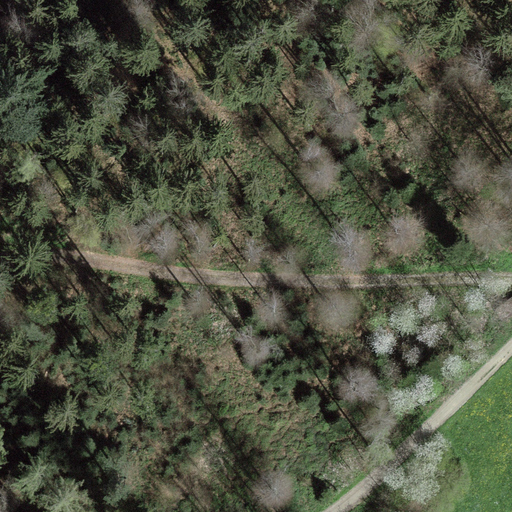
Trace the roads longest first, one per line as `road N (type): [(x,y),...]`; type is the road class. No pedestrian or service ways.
road 1 (track): [(0,256),(242,284),(511,280)]
road 2 (track): [(337,511),(511,343)]
